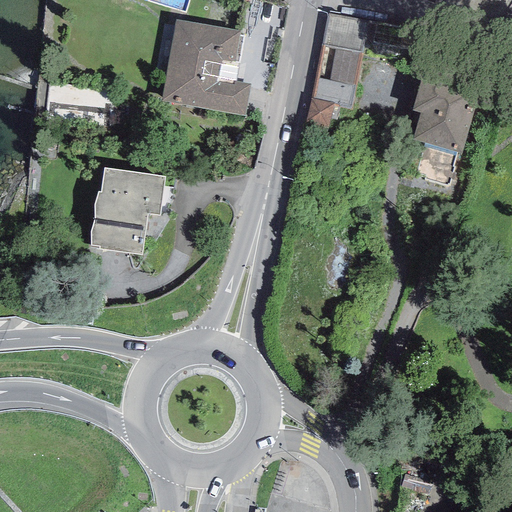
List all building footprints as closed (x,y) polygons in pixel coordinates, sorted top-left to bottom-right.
[(367,23),(327,15),(320,48),(361,56),(367,23)] [(245,35),(175,25),(159,107),(245,120),(249,87),(236,84),(245,35)] [(361,56),(320,48),(311,100),(333,106),(351,111),(361,56)] [(482,73),(424,60),(412,114),(419,118),(412,146),(462,158),(482,73)] [(333,106),(311,100),(304,124),(327,130),(333,106)] [(165,181),(104,173),(100,198),(97,198),(90,251),(97,252),(97,255),(141,261),(147,218),(160,220),(165,181)]
